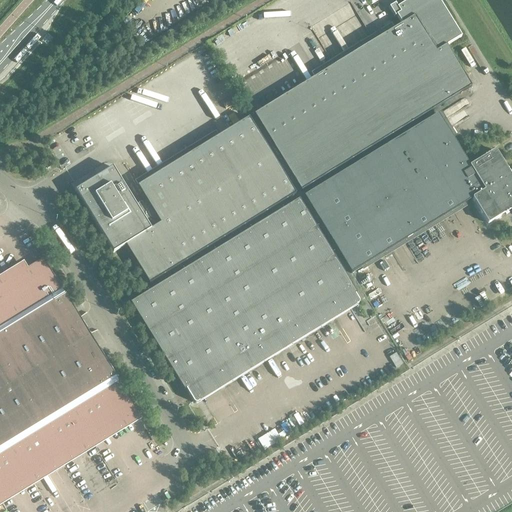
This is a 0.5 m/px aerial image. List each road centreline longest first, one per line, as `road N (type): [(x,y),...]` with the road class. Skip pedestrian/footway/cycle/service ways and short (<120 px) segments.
road 1 (unclassified): [(194,454),(26,197)]
road 2 (unclassified): [(197,94),(26,197)]
road 3 (unclassified): [(194,454),(360,354)]
road 4 (unclassified): [(408,324),(511,258)]
